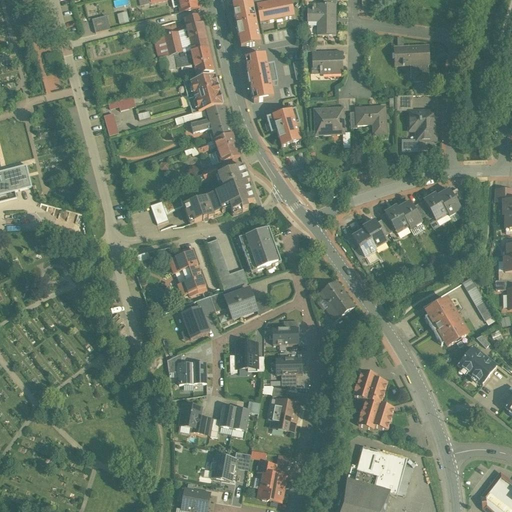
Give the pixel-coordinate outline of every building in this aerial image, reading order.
[(197,0),(177,0),(181,14),(199,10),(197,0)] [(255,2),(233,6),(242,50),(265,45),(261,26),(298,18),(293,0),(287,0),(256,6),(255,2)] [(448,0),(419,0),(415,11),(440,22),(448,0)] [(324,5),(317,5),(317,11),(314,10),(313,10),(312,10),(307,10),(307,24),(317,24),(317,37),(336,37),(336,36),(335,36),(335,24),(336,24),(336,6),(335,5),(324,5)] [(127,13),(117,15),(120,25),(129,23),(127,13)] [(107,17),(92,21),(95,35),(110,31),(107,17)] [(201,17),(185,21),(192,52),(209,49),(201,17)] [(178,34),(164,37),(165,38),(155,45),(159,59),(160,59),(174,56),(183,54),(178,34)] [(425,48),(419,49),(419,48),(410,48),(410,49),(398,50),(398,49),(395,49),(396,67),(403,67),(411,67),(411,75),(414,74),(427,74),(428,74),(428,67),(428,55),(425,55),(425,48)] [(183,54),(174,56),(177,67),(177,69),(194,66),(197,76),(214,72),(209,49),(183,54)] [(341,55),(313,56),(314,71),(320,71),(320,75),(342,74),(341,55)] [(174,56),(160,59),(162,72),(171,70),(171,68),(177,67),(174,56)] [(269,57),(245,63),(255,105),(279,100),(269,57)] [(427,74),(414,74),(415,83),(412,83),(412,84),(428,83),(428,82),(427,82),(427,74)] [(215,77),(190,83),(184,84),(192,115),(207,111),(207,112),(224,107),(215,77)] [(410,97),(397,98),(397,111),(410,110),(410,97)] [(142,98),(109,105),(110,112),(120,109),(121,113),(138,109),(137,105),(143,103),(142,98)] [(224,107),(207,112),(208,116),(209,121),(197,125),(200,133),(212,130),(213,135),(230,130),(224,107)] [(385,108),(355,110),(356,114),(356,127),(357,127),(375,126),(376,136),(373,136),(373,137),(387,136),(385,108)] [(342,110),(315,112),(316,136),(343,135),(343,134),(344,134),(343,119),(341,119),(341,112),(342,111),(342,110)] [(295,111),(267,119),(271,135),(277,133),(282,148),(301,143),(296,127),(300,126),(295,111)] [(207,112),(192,116),(192,115),(184,118),(185,123),(208,116),(207,112)] [(436,113),(409,113),(409,123),(410,123),(410,122),(416,122),(416,142),(425,142),(436,142),(436,113)] [(116,116),(105,118),(109,137),(120,135),(116,116)] [(230,130),(213,135),(215,141),(232,135),(230,130)] [(344,134),(343,134),(343,135),(343,150),(351,150),(350,134),(344,134)] [(215,141),(214,142),(218,153),(215,154),(219,165),(222,164),(240,158),(232,135),(215,141)] [(416,142),(402,142),(402,153),(411,153),(411,152),(420,152),(427,152),(427,145),(425,145),(425,142),(416,142)] [(207,144),(197,148),(200,155),(209,151),(207,144)] [(0,201),(15,198),(13,191),(29,188),(24,167),(0,172),(0,201)] [(370,167),(332,177),(334,188),(373,178),(370,167)] [(215,168),(202,175),(205,182),(219,176),(215,168)] [(222,187),(224,192),(248,184),(249,183),(244,168),(218,177),(221,188),(222,187)] [(248,184),(224,192),(183,206),(190,225),(203,221),(203,222),(231,212),(233,217),(249,211),(247,206),(254,203),(248,184)] [(511,190),(495,191),(494,204),(504,204),(504,203),(511,203),(511,190)] [(461,212),(449,191),(448,191),(449,192),(438,198),(437,198),(448,216),(449,219),(450,218),(461,212)] [(435,196),(424,202),(424,203),(432,216),(436,223),(447,216),(448,216),(437,198),(436,195),(435,196)] [(158,226),(169,221),(163,203),(151,207),(158,226)] [(413,209),(410,203),(409,203),(409,204),(399,210),(398,210),(409,229),(410,231),(411,231),(422,224),(421,222),(413,209)] [(432,216),(424,203),(418,206),(427,219),(432,216)] [(427,219),(418,206),(413,209),(421,222),(427,219)] [(398,210),(397,208),(396,208),(385,215),(385,214),(384,215),(385,215),(395,232),(397,236),(397,235),(408,229),(409,229),(398,210)] [(395,232),(385,215),(379,218),(381,221),(390,235),(395,232)] [(390,235),(381,221),(376,224),(384,238),(390,235)] [(376,224),(375,222),(374,222),(374,223),(364,229),(363,229),(364,232),(375,250),(387,243),(387,244),(387,243),(384,238),(376,224)] [(282,265),(269,229),(260,233),(266,231),(278,265),(272,267),(272,268),(282,265)] [(255,235),(245,239),(257,272),(266,269),(272,267),(278,265),(266,231),(260,233),(255,235)] [(375,250),(364,232),(353,239),(353,238),(352,239),(359,250),(365,260),(365,259),(376,253),(377,253),(375,250)] [(257,272),(245,239),(255,235),(255,234),(239,240),(251,275),(266,270),(266,269),(257,272)] [(359,250),(352,239),(347,242),(354,253),(359,250)] [(511,239),(501,240),(501,249),(507,249),(507,248),(511,247),(511,239)] [(230,276),(217,241),(207,245),(219,279),(230,276)] [(207,293),(192,250),(174,256),(175,259),(168,262),(173,276),(183,272),(187,283),(177,286),(181,298),(188,296),(189,299),(207,293)] [(148,254),(131,260),(134,270),(140,268),(139,264),(150,260),(148,254)] [(238,277),(231,279),(230,276),(219,279),(224,293),(223,294),(248,285),(243,271),(236,273),(238,277)] [(511,274),(505,274),(505,273),(499,273),(499,282),(511,282),(511,274)] [(499,282),(498,282),(496,283),(496,292),(508,292),(508,291),(511,291),(511,282),(499,282)] [(355,309),(336,283),(320,295),(330,308),(327,310),(335,323),(355,309)] [(249,291),(225,300),(229,309),(233,321),(257,312),(249,291)] [(223,294),(210,299),(216,314),(229,309),(225,300),(223,294)] [(201,308),(204,318),(216,314),(210,299),(196,304),(198,309),(201,308)] [(433,333),(458,319),(451,307),(450,307),(447,301),(426,313),(432,323),(429,325),(433,333)] [(494,317),(485,302),(476,307),(485,322),(494,317)] [(204,318),(201,308),(198,309),(181,316),(190,342),(210,334),(204,318)] [(458,319),(433,333),(438,340),(441,338),(447,348),(468,336),(464,330),(464,329),(458,319)] [(287,346),(302,346),(301,322),(283,322),(283,329),(271,329),(271,346),(280,346),(280,351),(287,351),(287,346)] [(490,346),(482,337),(476,340),(486,350),(490,346)] [(257,356),(257,345),(237,346),(237,355),(237,357),(237,368),(237,371),(257,370),(257,359),(257,356)] [(497,369),(472,349),(457,368),(462,371),(464,370),(469,374),(467,375),(472,380),(474,378),(479,382),(478,384),(482,387),(497,369)] [(295,352),(278,352),(277,371),(279,371),(292,372),(293,371),(294,371),(294,365),(297,365),(297,353),(295,353),(295,352)] [(182,355),(167,362),(170,380),(179,379),(179,365),(182,365),(182,355)] [(194,386),(193,365),(182,365),(179,365),(179,379),(179,387),(194,387),(194,386)] [(207,386),(206,365),(193,365),(194,386),(207,386)] [(284,378),(274,377),(274,382),(292,383),(292,372),(279,371),(279,375),(284,375),(284,378)] [(366,403),(381,407),(383,400),(384,400),(385,396),(384,396),(387,387),(376,383),(377,380),(361,375),(357,390),(356,390),(354,395),(355,396),(354,399),(366,403)] [(288,392),(274,390),(271,406),(275,406),(276,402),(286,404),(288,392)] [(286,404),(276,402),(275,406),(271,430),(293,434),(298,406),(286,404)] [(260,405),(249,403),(248,412),(250,412),(249,414),(258,416),(260,405)] [(381,407),(366,403),(362,415),(361,415),(360,420),(361,421),(358,427),(373,432),(374,428),(387,432),(390,424),(391,424),(392,420),(391,420),(394,412),(381,407)] [(201,410),(184,406),(180,427),(193,430),(198,431),(200,419),(201,410)] [(236,410),(223,407),(220,422),(219,429),(233,431),(236,410)] [(248,412),(236,410),(233,431),(246,434),(249,414),(250,412),(248,412)] [(208,420),(200,419),(198,431),(193,430),(192,434),(205,436),(206,431),(208,420)] [(220,422),(214,421),(210,438),(217,440),(219,429),(220,422)] [(407,460),(363,448),(353,483),(390,493),(390,494),(397,497),(407,460)] [(251,457),(236,454),(235,460),(237,460),(235,469),(248,471),(248,473),(251,457)] [(235,460),(215,457),(214,464),(212,464),(210,473),(212,473),(211,480),(232,484),(235,469),(237,460),(235,460)] [(275,467),(261,465),(259,474),(263,475),(264,474),(273,476),(275,467)] [(273,476),(264,474),(263,475),(259,500),(261,500),(262,502),(267,503),(269,502),(281,504),(285,478),(273,476)] [(511,511),(511,486),(501,478),(484,500),(484,505),(485,510),(487,511),(511,511)] [(353,483),(347,482),(338,511),(384,511),(390,494),(390,493),(353,483)] [(187,491),(185,491),(182,511),(183,511),(186,511),(206,511),(210,496),(193,492),(187,491)]
